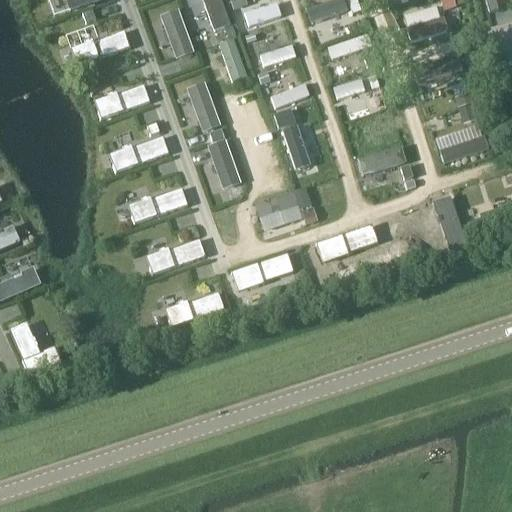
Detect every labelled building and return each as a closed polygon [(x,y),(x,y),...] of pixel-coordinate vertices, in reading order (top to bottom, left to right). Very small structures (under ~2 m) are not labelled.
[(102,0),(64,0),(69,13),(103,1),(102,0)] [(218,0),(200,0),(213,34),(222,30),(229,28),(218,0)] [(238,0),(228,0),(232,12),(242,8),(238,0)] [(416,21),(410,8),(414,6),(411,0),(401,0),(391,4),(400,27),(416,21)] [(452,0),(439,0),(443,12),(450,10),(455,9),(452,0)] [(494,1),(486,3),(489,15),(497,13),(494,1)] [(339,5),(303,16),(308,31),(344,18),(339,5)] [(275,6),(243,16),(248,29),(279,19),(275,6)] [(91,14),(82,17),(85,25),(94,22),(91,14)] [(177,15),(161,21),(175,61),(191,55),(177,15)] [(442,20),(405,31),(410,45),(446,33),(442,20)] [(229,28),(222,30),(227,43),(235,40),(230,27),(229,28)] [(84,47),(70,52),(77,69),(129,50),(123,34),(92,45),(91,42),(83,45),(84,47)] [(256,39),(244,43),(248,54),(259,50),(256,39)] [(352,42),(315,54),(320,69),(357,57),(352,42)] [(232,44),(218,49),(231,85),(245,80),(232,44)] [(290,48),(259,58),(263,70),(294,60),(290,48)] [(125,61),(114,65),(117,71),(127,67),(125,61)] [(459,62),(414,76),(418,89),(463,75),(459,62)] [(266,74),(256,78),(260,87),(269,84),(266,74)] [(375,78),(369,80),(372,91),(378,89),(375,78)] [(360,83),(332,92),(336,104),(364,95),(360,83)] [(107,100),(93,105),(99,122),(148,104),(142,88),(116,98),(115,95),(107,98),(107,100)] [(302,88),(269,100),(274,112),(307,99),(302,88)] [(203,89),(187,94),(202,134),(218,128),(203,89)] [(470,95),(455,100),(458,110),(473,105),(470,95)] [(342,108),(347,119),(359,114),(354,103),(342,108)] [(470,108),(458,112),(463,126),(475,122),(470,108)] [(282,113),(272,116),(277,128),(286,125),(282,113)] [(376,118),(341,129),(345,142),(380,131),(376,118)] [(317,120),(282,133),(289,155),(325,143),(317,120)] [(155,126),(146,129),(149,138),(158,135),(155,126)] [(219,134),(209,138),(212,147),(223,143),(219,134)] [(483,139),(439,154),(443,166),(487,151),(483,139)] [(122,153),(108,158),(115,175),(167,156),(161,140),(131,151),(129,148),(121,151),(122,153)] [(223,145),(208,150),(223,191),(238,185),(223,145)] [(244,164),(250,187),(267,182),(263,170),(270,168),(267,157),(244,164)] [(394,157),(356,168),(361,182),(398,171),(394,157)] [(293,187),(326,177),(322,163),(289,173),(293,187)] [(276,186),(287,184),(285,167),(273,169),(276,186)] [(303,191),(253,208),(263,236),(299,223),(296,213),(310,209),(303,191)] [(141,205),(128,209),(134,227),(155,219),(186,208),(180,192),(150,202),(149,199),(140,202),(141,205)] [(311,210),(300,214),(305,227),(316,223),(312,212),(311,210)] [(2,236),(0,236),(0,253),(20,245),(12,228),(1,233),(2,236)] [(197,244),(145,263),(151,281),(204,261),(197,244)] [(258,283),(288,273),(283,257),(253,267),(258,283)] [(231,318),(249,316),(243,270),(225,272),(231,318)] [(20,279),(0,287),(0,304),(38,287),(31,272),(19,277),(20,279)] [(126,296),(127,339),(149,338),(148,295),(126,296)] [(217,296),(165,314),(171,333),(223,314),(217,296)] [(86,336),(98,334),(93,306),(65,311),(71,347),(87,344),(86,336)] [(23,332),(7,339),(27,381),(56,367),(49,354),(36,360),(23,332)]
